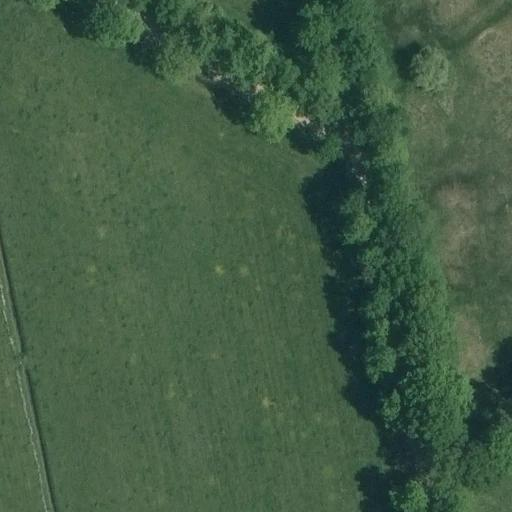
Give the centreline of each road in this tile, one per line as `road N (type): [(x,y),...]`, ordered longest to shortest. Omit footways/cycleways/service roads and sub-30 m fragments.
road 1 (track): [(106,0),(351,147),(400,338),(430,511)]
road 2 (track): [(342,137),(315,0)]
